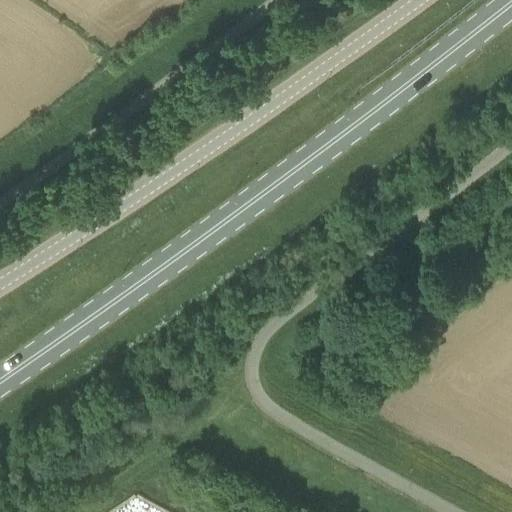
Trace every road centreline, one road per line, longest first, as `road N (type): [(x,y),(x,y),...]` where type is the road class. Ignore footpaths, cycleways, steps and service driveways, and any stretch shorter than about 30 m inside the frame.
road 1 (primary): [(0,391),(511,0)]
road 2 (unclassified): [(0,290),(418,0)]
